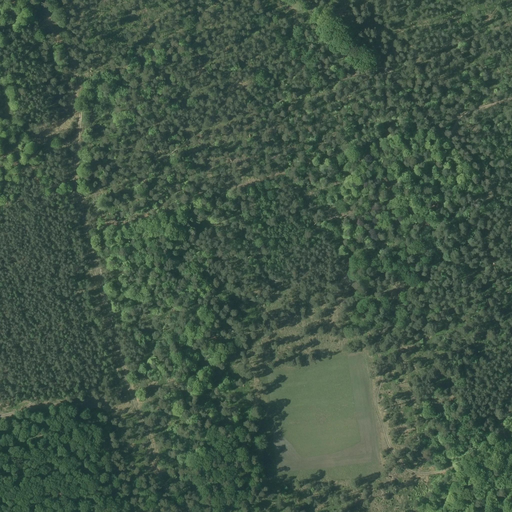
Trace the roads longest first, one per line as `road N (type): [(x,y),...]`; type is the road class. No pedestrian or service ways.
road 1 (track): [(44,0),(74,85),(71,175),(83,235),(148,452),(180,511)]
road 2 (track): [(438,128),(83,235)]
road 3 (track): [(511,216),(384,63),(307,0)]
road 4 (track): [(375,344),(377,409),(400,463),(426,473),(473,470)]
road 5 (track): [(0,415),(32,407),(134,412)]
